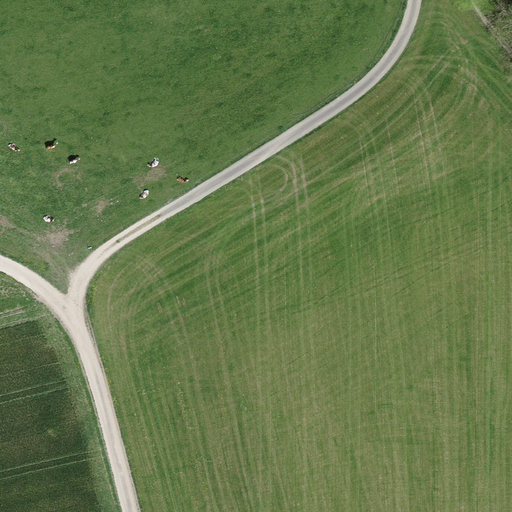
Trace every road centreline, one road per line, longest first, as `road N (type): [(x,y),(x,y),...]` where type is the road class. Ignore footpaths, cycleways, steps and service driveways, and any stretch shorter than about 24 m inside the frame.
road 1 (track): [(77,335),(74,305),(91,265),(121,233),(331,113),(386,72),(416,0)]
road 2 (track): [(0,270),(77,335),(129,511)]
